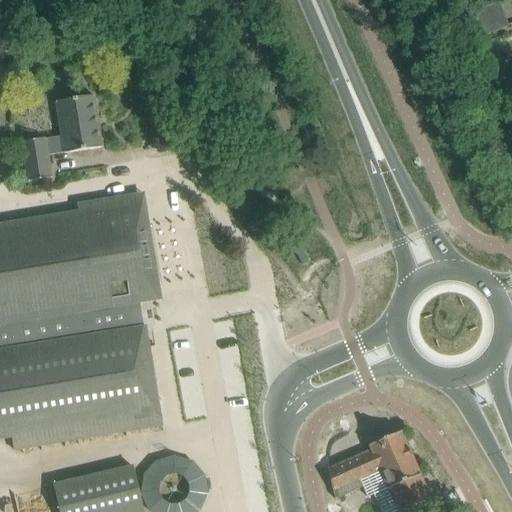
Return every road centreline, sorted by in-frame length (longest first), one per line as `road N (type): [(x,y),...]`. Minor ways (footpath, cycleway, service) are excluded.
road 1 (secondary): [(303,0),(413,283)]
road 2 (secondary): [(448,270),(319,0)]
road 3 (unclassified): [(393,326),(306,366),(287,400)]
road 4 (unclassified): [(287,400),(316,397),(405,359)]
road 5 (secondary): [(450,380),(511,489)]
